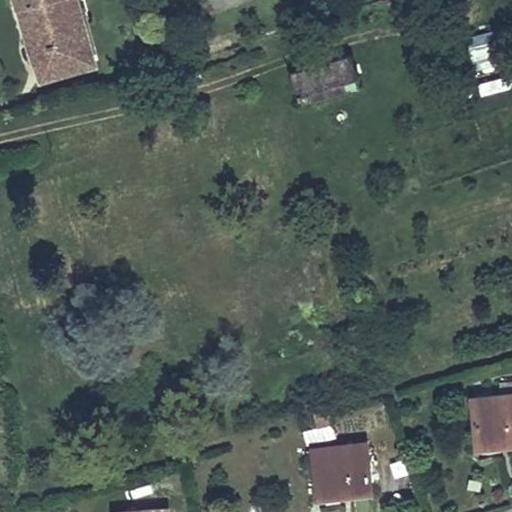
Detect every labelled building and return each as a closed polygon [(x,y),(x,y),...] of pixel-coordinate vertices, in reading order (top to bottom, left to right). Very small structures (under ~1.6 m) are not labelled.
[(76,0),(17,0),(41,78),(95,62),(76,0)] [(344,79),(347,90),(361,86),(352,53),(295,70),(301,92),(344,79)] [(344,79),(301,92),(304,102),(347,90),(344,79)] [(511,393),(474,397),(478,442),(509,439),(509,442),(511,441),(511,393)] [(301,418),(307,444),(335,437),(329,411),(301,418)] [(313,446),(317,492),(349,490),(349,492),(372,490),(368,442),(313,446)]
